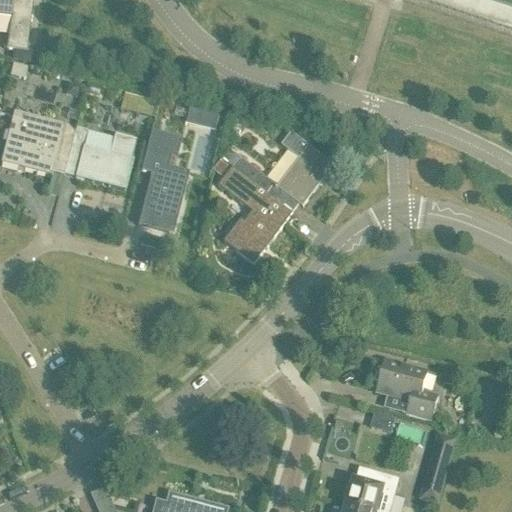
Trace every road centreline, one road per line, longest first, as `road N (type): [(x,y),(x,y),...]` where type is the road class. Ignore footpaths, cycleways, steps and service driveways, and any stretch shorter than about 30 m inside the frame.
road 1 (tertiary): [(511,245),(428,212),(370,222),(244,356)]
road 2 (tertiary): [(244,356),(96,455)]
road 3 (unclassified): [(286,511),(296,478),(293,417),(283,394),(244,356)]
road 4 (residential): [(96,455),(0,315)]
